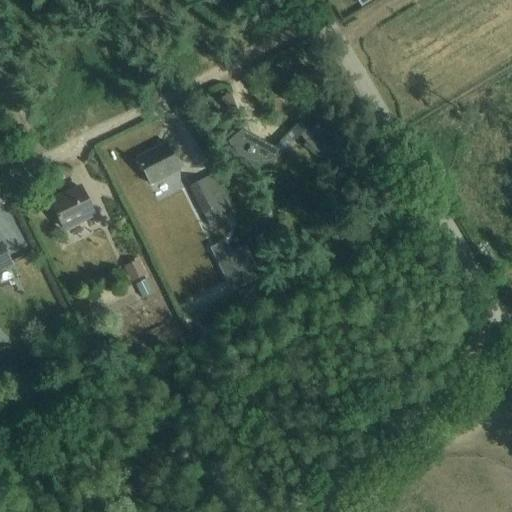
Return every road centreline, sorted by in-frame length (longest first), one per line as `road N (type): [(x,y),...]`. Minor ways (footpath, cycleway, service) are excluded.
road 1 (track): [(318,0),(506,306),(485,358),(325,511)]
road 2 (track): [(328,15),(0,178)]
road 3 (unknown): [(511,434),(463,428),(424,449),(393,471),(370,511)]
